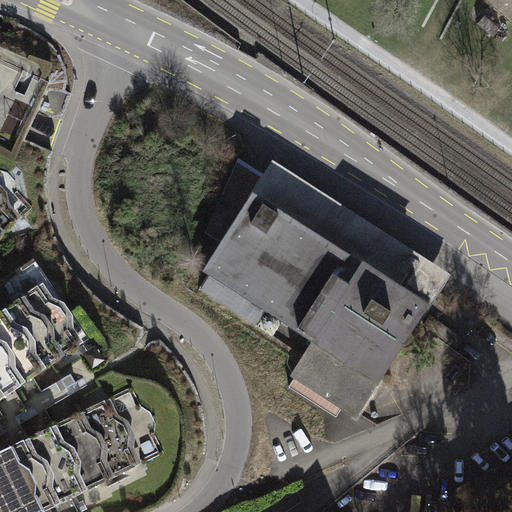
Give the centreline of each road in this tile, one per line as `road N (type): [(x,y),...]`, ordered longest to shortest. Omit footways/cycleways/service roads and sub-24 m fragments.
road 1 (residential): [(197,511),(215,500),(243,452),(235,401),(191,329),(114,273),(83,228),(74,165),(127,27)]
road 2 (primary): [(127,27),(265,101),(511,262)]
road 3 (unclassified): [(300,466),(511,376)]
